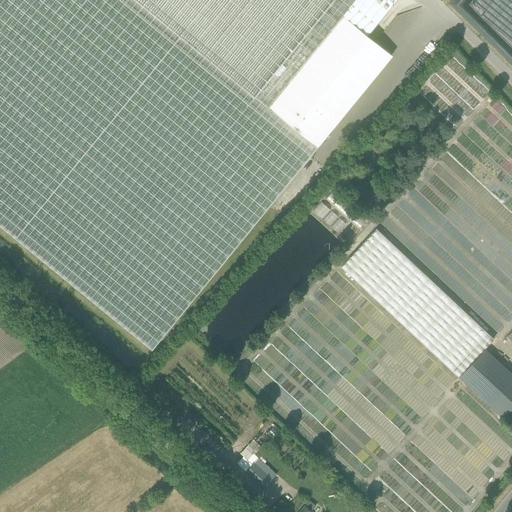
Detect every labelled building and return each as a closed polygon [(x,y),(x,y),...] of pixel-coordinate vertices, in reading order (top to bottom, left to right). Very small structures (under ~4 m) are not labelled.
[(0,0),(0,225),(152,349),(392,55),(367,35),(395,0),(0,0)] [(463,120),(492,92),(462,62),(462,61),(455,54),(428,80),(451,104),(449,106),(463,120)] [(331,189),(312,210),(328,225),(339,213),(356,229),(365,220),(331,189)] [(376,228),(340,266),(502,417),(511,406),(511,374),(485,349),(493,339),(376,228)] [(448,479),(453,485),(456,483),(454,477),(463,468),(454,471),(451,464),(441,460),(440,459),(436,448),(447,452),(449,446),(447,440),(444,438),(442,433),(447,431),(446,427),(440,421),(434,418),(420,431),(431,442),(425,440),(423,442),(417,444),(431,460),(433,466),(437,465),(444,473),(443,476),(447,477),(448,479)] [(253,439),(247,445),(255,452),(261,446),(253,439)] [(253,463),(252,464),(245,472),(262,488),(271,479),(253,463)] [(236,476),(231,481),(236,487),(241,482),(239,481),(240,480),(236,476)] [(311,511),(312,511),(311,511),(315,506),(309,500),(298,511),(311,511)]
